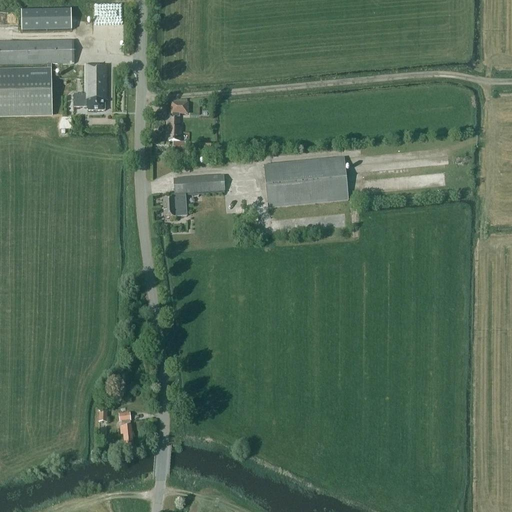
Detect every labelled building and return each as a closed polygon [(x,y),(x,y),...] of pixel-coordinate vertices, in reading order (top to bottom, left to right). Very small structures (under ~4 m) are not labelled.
[(71,31),(71,11),(21,12),(21,32),(71,31)] [(0,65),(48,64),(48,71),(0,72),(0,115),(53,115),(52,64),(75,64),(74,42),(0,43),(0,65)] [(74,95),(74,108),(87,108),(87,112),(104,112),(105,100),(108,100),(108,68),(100,68),(100,65),(85,65),(85,95),(74,95)] [(168,129),(170,129),(170,141),(181,141),(181,129),(180,129),(180,115),(187,115),(187,105),(172,105),(172,118),(168,118),(168,129)] [(172,154),(183,154),(184,154),(184,143),(172,143),(172,154)] [(342,162),(260,168),(263,208),(346,201),(342,162)] [(176,210),(177,219),(187,218),(219,216),(217,194),(224,193),(223,177),(173,180),(174,196),(170,196),(170,200),(163,200),(165,218),(175,217),(174,210),(176,210)] [(123,436),(124,447),(133,446),(131,428),(130,429),(129,423),(130,423),(129,415),(118,417),(120,436),(123,436)]
